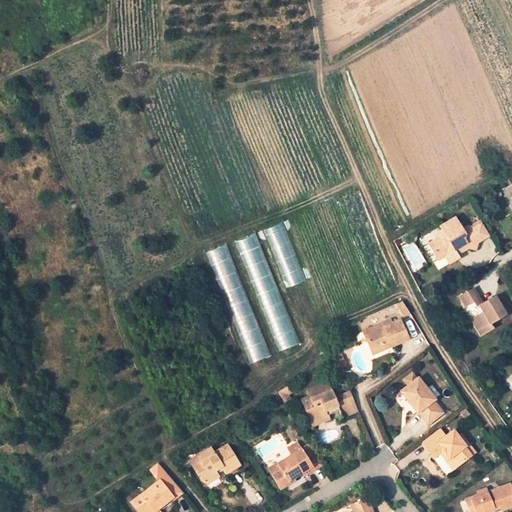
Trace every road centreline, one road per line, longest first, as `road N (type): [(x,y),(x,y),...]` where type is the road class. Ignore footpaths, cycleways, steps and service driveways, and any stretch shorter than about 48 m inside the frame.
road 1 (track): [(511,451),(392,257),(321,91),(309,0)]
road 2 (residential): [(296,511),(372,466),(410,511)]
